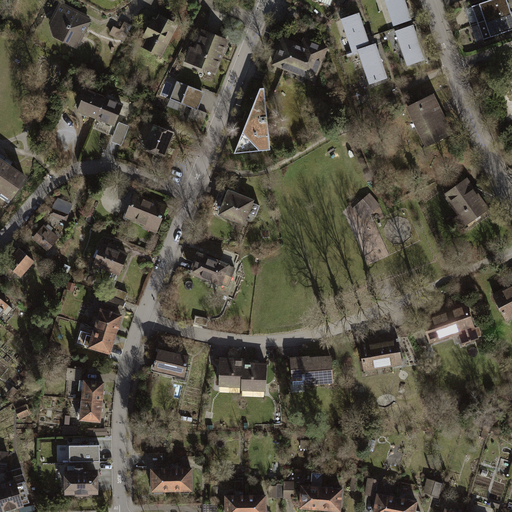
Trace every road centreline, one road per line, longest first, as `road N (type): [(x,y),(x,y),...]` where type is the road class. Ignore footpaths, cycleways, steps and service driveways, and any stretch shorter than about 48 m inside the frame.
road 1 (residential): [(145,314),(232,343),(297,341),(335,334),(391,303)]
road 2 (residential): [(0,244),(47,186),(75,170),(118,167),(192,194)]
road 3 (residential): [(192,194),(270,0)]
road 4 (residential): [(122,511),(122,406),(145,314)]
road 5 (residential): [(452,70),(511,201)]
road 6 (residential): [(145,314),(192,194)]
